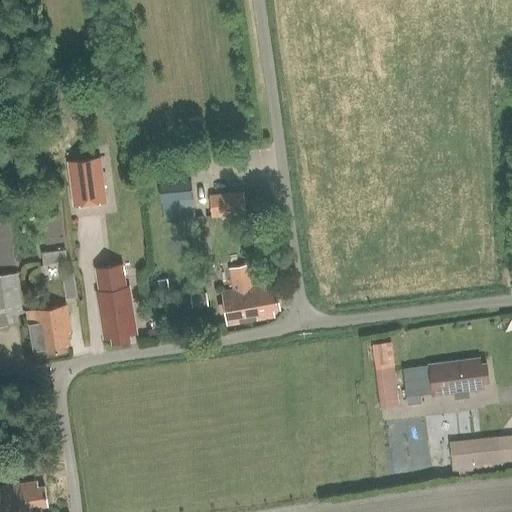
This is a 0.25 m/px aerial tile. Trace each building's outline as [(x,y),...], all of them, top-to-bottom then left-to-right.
[(106,205),(100,159),(67,163),(73,209),(106,205)] [(168,223),(195,220),(190,181),(160,184),(162,204),(165,204),(168,223)] [(246,216),(244,193),(209,196),(212,219),(246,216)] [(65,252),(42,255),(43,267),(67,265),(65,252)] [(268,285),(254,288),(250,267),(231,270),(235,291),(222,294),(227,326),(274,317),(273,311),(280,309),(276,290),(269,292),(268,285)] [(0,276),(0,327),(7,327),(6,317),(21,315),(16,274),(0,276)] [(77,300),(74,276),(61,277),(64,302),(71,301),(77,300)] [(173,283),(158,285),(160,300),(175,298),(173,283)] [(129,335),(137,334),(129,287),(96,292),(104,339),(112,338),(113,343),(130,340),(129,335)] [(206,293),(190,296),(193,309),(208,306),(206,293)] [(68,333),(71,332),(66,306),(26,313),(28,326),(29,326),(34,352),(48,350),(49,353),(66,350),(65,344),(69,344),(68,333)] [(391,342),(372,345),(380,408),(399,406),(391,342)] [(406,370),(410,406),(422,404),(421,395),(433,394),(433,396),(484,389),(483,384),(489,383),(487,364),(481,365),(480,360),(406,370)] [(495,439),(451,443),(453,473),(478,471),(478,469),(486,469),(485,461),(497,460),(495,439)] [(48,506),(45,487),(38,488),(37,482),(0,487),(0,511),(41,511),(41,507),(48,506)]
